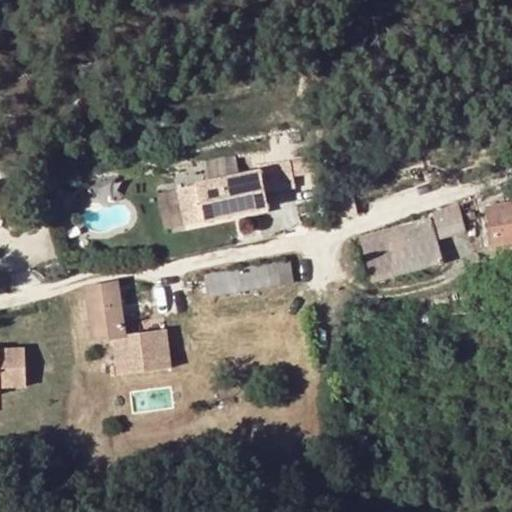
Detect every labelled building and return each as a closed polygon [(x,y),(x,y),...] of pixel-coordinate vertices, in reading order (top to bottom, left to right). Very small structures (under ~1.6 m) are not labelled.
[(290,161),(292,173),(320,168),(318,156),(290,161)] [(262,170),(266,190),(294,184),(292,173),(290,161),(290,158),(260,165),(262,170)] [(292,173),(294,184),(298,204),(327,199),(320,168),(292,173)] [(262,170),(178,189),(185,227),(269,207),(266,190),(262,170)] [(354,189),(333,193),(337,218),(357,215),(354,189)] [(511,203),(489,208),(495,247),(511,243),(511,203)] [(301,209),(302,217),(311,216),(309,207),(301,209)] [(458,208),(362,235),(374,281),(442,262),(436,240),(464,232),(458,208)] [(291,262),(206,277),(209,296),(294,281),(291,262)] [(117,283),(90,287),(97,339),(114,336),(124,335),(117,283)] [(433,314),(418,314),(418,327),(432,327),(433,314)] [(124,335),(114,336),(120,375),(173,367),(167,328),(124,335)] [(29,348),(0,350),(0,395),(3,395),(2,388),(31,386),(29,348)] [(203,471),(203,482),(222,482),(222,470),(203,471)]
